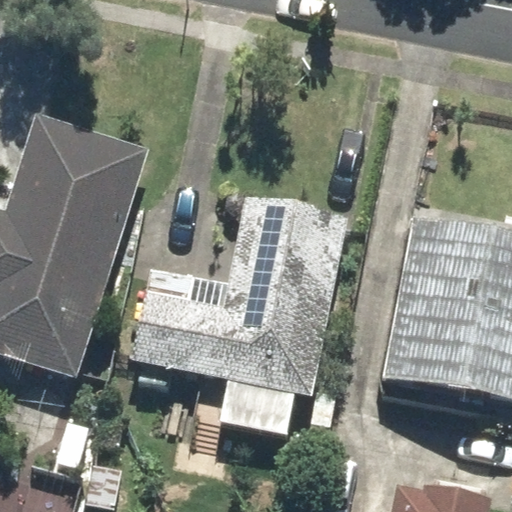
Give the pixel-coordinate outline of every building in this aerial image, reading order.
[(0,350),(81,376),(152,157),(46,123),(14,220),(0,215),(0,350)] [(159,271),(140,363),(220,380),(220,382),(319,401),(354,223),(254,203),(238,287),(159,271)] [(511,238),(425,219),(390,378),(511,404),(511,238)] [(97,419),(64,414),(55,468),(88,473),(97,419)] [(505,511),(506,509),(415,494),(411,511),(505,511)]
